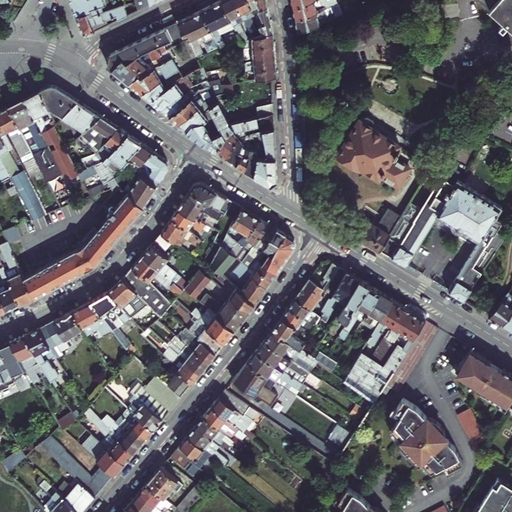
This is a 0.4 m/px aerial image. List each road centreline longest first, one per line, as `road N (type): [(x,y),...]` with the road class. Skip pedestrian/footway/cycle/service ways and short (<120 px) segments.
road 1 (residential): [(322,231),(102,511)]
road 2 (residential): [(0,329),(102,277),(197,154)]
road 3 (secondary): [(511,348),(322,231)]
road 4 (residential): [(293,213),(277,0)]
road 5 (secondary): [(197,154),(79,67)]
road 6 (residential): [(183,0),(103,39),(79,67)]
